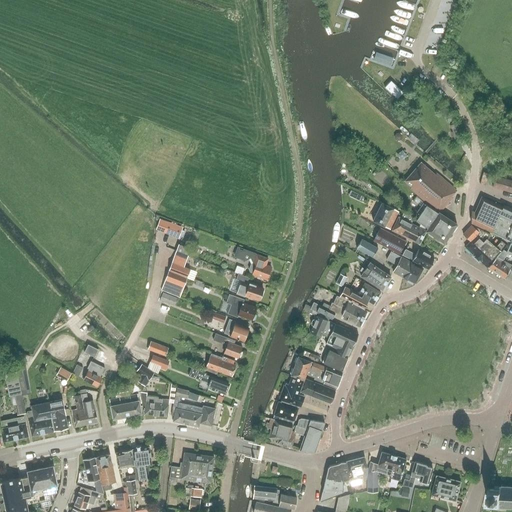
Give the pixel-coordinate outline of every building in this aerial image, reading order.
[(411,76),(400,71),(396,80),(407,85),(411,76)] [(392,81),(385,88),(397,99),(403,93),(392,81)] [(456,138),(463,135),(457,122),(450,126),(456,138)] [(403,150),(397,155),(401,161),(408,156),(403,150)] [(437,211),(438,212),(440,213),(452,198),(451,197),(457,191),(436,173),(435,174),(421,162),(403,182),(436,212),(437,211)] [(493,187),(498,189),(501,178),(496,177),(493,187)] [(498,189),(503,190),(506,180),(501,178),(498,189)] [(503,190),(508,192),(511,181),(506,180),(503,190)] [(438,212),(438,213),(426,205),(417,197),(414,201),(421,207),(417,212),(420,214),(416,220),(427,228),(426,231),(444,243),(457,224),(440,213),(438,212)] [(511,208),(504,205),(503,207),(481,197),(475,212),(471,211),(471,223),(492,232),(511,243),(511,208)] [(398,217),(399,217),(400,214),(398,213),(399,212),(395,209),(382,203),(373,221),(390,229),(398,217)] [(401,218),(399,217),(398,217),(392,230),(419,244),(426,231),(411,223),(414,219),(405,211),(401,218)] [(308,215),(300,252),(314,255),(321,218),(308,215)] [(183,228),(160,219),(156,230),(179,239),(183,228)] [(481,262),(494,246),(486,239),(490,235),(480,229),(478,231),(472,225),(463,234),(471,241),(465,247),(481,262)] [(400,254),(406,241),(380,228),(375,241),(400,254)] [(378,248),(362,239),(357,248),(373,257),(378,248)] [(487,268),(488,268),(506,245),(501,241),(495,247),(494,246),(481,262),(487,268)] [(237,247),(234,257),(245,261),(250,258),(252,263),(251,264),(249,270),(250,272),(253,273),(253,274),(267,279),(271,267),(266,265),(268,259),(256,254),(256,253),(237,247)] [(428,269),(434,258),(419,249),(414,257),(404,252),(402,255),(413,260),(428,269)] [(393,272),(403,277),(408,269),(406,268),(410,261),(402,257),(392,252),(387,260),(397,265),(393,272)] [(511,265),(497,258),(488,268),(505,279),(506,278),(511,266),(511,265)] [(408,269),(403,277),(408,280),(407,282),(412,284),(413,283),(414,283),(423,268),(410,261),(406,268),(408,269)] [(172,262),(169,270),(187,277),(190,270),(184,267),(172,262)] [(391,277),(370,263),(361,276),(382,290),(391,277)] [(169,270),(166,279),(184,286),(187,277),(169,270)] [(239,280),(241,281),(237,293),(252,298),(252,297),(260,299),(263,289),(256,286),(257,285),(250,283),(248,282),(249,278),(241,275),(239,280)] [(347,278),(340,275),(336,284),(343,287),(347,278)] [(347,289),(345,288),(341,296),(358,305),(362,297),(373,304),(381,292),(365,283),(358,295),(347,289)] [(174,306),(177,298),(163,293),(160,300),(174,306)] [(239,315),(254,320),(255,315),(255,313),(256,308),(243,303),(244,299),(229,294),(226,303),(231,304),(228,314),(238,317),(239,315)] [(348,301),(337,296),(333,303),(332,303),(329,310),(314,302),(312,307),(311,309),(330,318),(332,319),(335,312),(345,317),(344,319),(360,327),(367,311),(348,301)] [(305,304),(303,310),(318,316),(321,318),(324,319),(329,321),(330,318),(311,309),(312,307),(305,304)] [(226,317),(215,313),(213,319),(223,323),(226,317)] [(174,326),(176,320),(167,316),(164,322),(174,326)] [(310,333),(321,337),(322,334),(325,336),(329,326),(333,328),(335,324),(324,319),(321,318),(318,316),(316,320),(314,319),(312,320),(311,323),(312,325),(313,326),(310,333)] [(247,333),(249,329),(235,323),(236,321),(230,319),(224,333),(230,335),(244,341),(245,339),(247,339),(248,334),(247,333)] [(358,334),(335,324),(333,328),(329,326),(325,336),(328,337),(326,343),(326,344),(326,343),(329,345),(336,348),(335,352),(348,357),(358,334)] [(238,358),(242,347),(234,344),(235,341),(216,333),(213,340),(223,344),(224,343),(228,344),(224,353),(238,358)] [(165,356),(168,348),(151,341),(148,349),(165,356)] [(95,357),(98,349),(88,344),(84,352),(95,357)] [(336,348),(329,345),(328,348),(329,350),(327,355),(325,355),(322,362),(342,370),(348,357),(335,352),(336,348)] [(319,357),(305,351),(303,356),(318,362),(319,357)] [(235,362),(222,358),(211,353),(205,370),(217,374),(218,371),(231,376),(235,365),(234,364),(235,362)] [(153,355),(150,364),(166,370),(169,361),(153,355)] [(313,362),(313,363),(298,357),(291,375),(292,376),(304,380),(305,378),(306,374),(309,375),(308,375),(324,381),(321,380),(324,374),(315,370),(318,364),(313,362)] [(105,368),(91,361),(87,368),(89,369),(83,380),(97,387),(102,378),(100,377),(105,368)] [(61,362),(57,372),(69,377),(73,367),(61,362)] [(31,394),(26,364),(17,366),(23,395),(31,394)] [(142,364),(137,371),(141,375),(137,381),(145,386),(149,380),(154,373),(142,364)] [(324,381),(323,383),(337,388),(343,373),(326,367),(326,368),(318,364),(315,370),(324,374),(321,380),(324,381)] [(83,368),(77,365),(72,375),(78,378),(83,368)] [(195,377),(202,379),(199,385),(208,388),(225,394),(229,383),(206,375),(207,373),(197,370),(195,377)] [(26,414),(22,394),(17,372),(5,374),(10,396),(12,407),(17,406),(19,415),(26,414)] [(300,392),(304,380),(292,376),(289,384),(286,383),(283,392),(280,401),(295,406),(295,405),(301,406),(304,396),(299,394),(300,392)] [(300,392),(312,396),(312,397),(328,403),(328,402),(332,401),(336,391),(335,391),(336,390),(305,378),(304,380),(300,392)] [(69,382),(61,381),(59,394),(66,395),(69,382)] [(169,400),(158,399),(158,397),(147,396),(147,393),(141,393),(140,394),(141,397),(142,402),(146,402),(144,414),(167,416),(169,403),(173,403),(177,388),(172,385),(169,400)] [(203,406),(203,408),(179,403),(181,396),(188,397),(189,391),(177,388),(173,403),(172,415),(174,416),(173,421),(199,427),(200,423),(212,426),(216,409),(203,406)] [(81,394),(87,424),(98,422),(95,410),(93,400),(88,401),(87,393),(86,393),(85,390),(81,391),(81,394)] [(130,396),(129,391),(117,394),(117,396),(116,396),(116,398),(109,399),(113,419),(142,414),(138,394),(130,396)] [(199,396),(190,392),(188,398),(197,402),(199,396)] [(75,427),(87,424),(81,394),(75,396),(76,400),(78,409),(72,410),(75,427)] [(50,413),(51,417),(54,431),(68,428),(62,400),(49,402),(51,412),(50,413)] [(279,419),(278,421),(292,425),(293,420),(294,421),(298,407),(278,401),(274,415),(273,417),(279,419)] [(32,406),(33,411),(35,421),(51,417),(50,413),(51,412),(49,402),(32,406)] [(35,421),(33,411),(27,412),(29,418),(28,418),(32,436),(54,431),(51,417),(35,421)] [(3,441),(28,436),(26,423),(25,423),(24,419),(22,419),(22,417),(1,421),(2,428),(1,428),(3,441)] [(315,452),(319,440),(325,423),(301,418),(299,419),(297,425),(296,425),(294,431),(305,435),(299,450),(315,452)] [(296,433),(294,432),(290,431),(292,425),(278,421),(271,419),(269,428),(272,429),(269,437),(278,440),(277,443),(292,448),(296,433)] [(141,448),(140,447),(137,447),(136,449),(132,449),(135,467),(137,480),(149,478),(148,466),(152,465),(149,447),(141,448)] [(134,465),(131,450),(116,453),(118,468),(134,465)] [(406,459),(382,452),(378,464),(371,462),(368,476),(368,491),(377,492),(377,476),(375,476),(376,471),(390,475),(390,478),(400,481),(406,459)] [(212,470),(214,457),(184,453),(182,468),(171,466),(170,477),(186,479),(188,468),(196,470),(196,468),(212,470)] [(105,455),(96,457),(103,491),(110,489),(112,488),(110,483),(116,481),(110,454),(105,455)] [(103,491),(96,457),(83,460),(88,481),(94,480),(95,486),(97,486),(98,492),(103,491)] [(349,477),(352,486),(364,483),(364,480),(367,479),(368,468),(366,468),(367,466),(364,457),(347,461),(349,477)] [(426,465),(415,461),(409,480),(404,478),(402,486),(412,487),(415,477),(420,478),(419,481),(428,483),(433,469),(433,468),(432,468),(432,467),(426,466),(426,465)] [(350,479),(346,462),(330,466),(328,467),(326,477),(326,478),(322,491),(320,502),(343,493),(347,493),(347,488),(343,488),(343,483),(348,482),(349,479),(350,479)] [(37,470),(28,472),(29,476),(33,492),(43,490),(45,500),(40,501),(42,507),(52,505),(50,494),(57,493),(55,484),(56,484),(53,467),(44,469),(43,467),(37,469),(37,470)] [(210,483),(212,470),(196,468),(196,470),(188,468),(186,479),(210,483)] [(137,493),(135,480),(134,475),(125,477),(126,487),(128,487),(129,494),(137,493)] [(461,482),(436,475),(431,494),(456,501),(461,482)] [(0,511),(28,511),(25,498),(34,496),(33,492),(29,476),(21,478),(21,477),(1,482),(1,480),(0,480),(0,511)] [(274,505),(278,506),(278,505),(295,508),(297,497),(281,494),(280,495),(279,495),(279,490),(277,489),(277,488),(254,485),(253,497),(275,500),(274,505)] [(495,489),(488,489),(487,502),(493,503),(493,506),(500,507),(500,509),(501,509),(501,507),(507,507),(507,509),(508,509),(508,507),(511,507),(511,486),(503,486),(503,485),(502,485),(502,486),(495,486),(495,489)] [(201,497),(202,489),(192,488),(191,496),(201,497)] [(90,496),(79,492),(74,505),(86,509),(88,503),(93,505),(96,498),(101,500),(103,494),(92,490),(90,496)] [(116,502),(117,510),(123,509),(130,508),(128,492),(115,494),(116,502)] [(337,503),(348,505),(350,494),(338,497),(337,503)] [(201,501),(191,499),(189,510),(199,511),(201,501)] [(290,511),(291,509),(278,506),(274,505),(256,501),(253,511),(290,511)]
